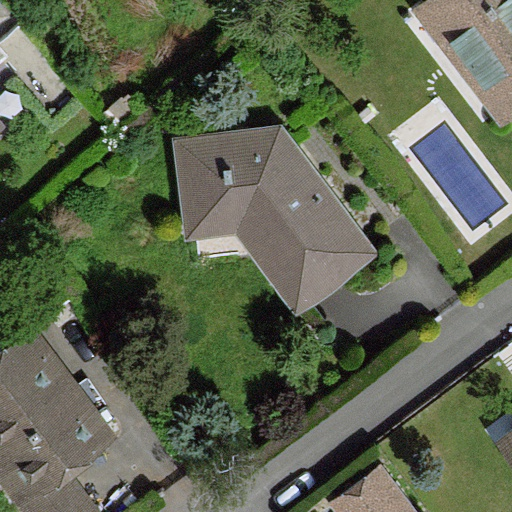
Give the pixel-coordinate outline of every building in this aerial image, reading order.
[(511,0),(420,0),(417,3),(511,121),(511,0)] [(296,109),(183,131),(192,234),(238,229),(310,309),(392,251),(296,109)] [(0,142),(12,132),(0,119),(0,142)] [(47,307),(0,339),(0,458),(37,511),(113,511),(77,459),(128,425),(47,307)] [(422,511),(398,454),(346,476),(361,511),(422,511)]
